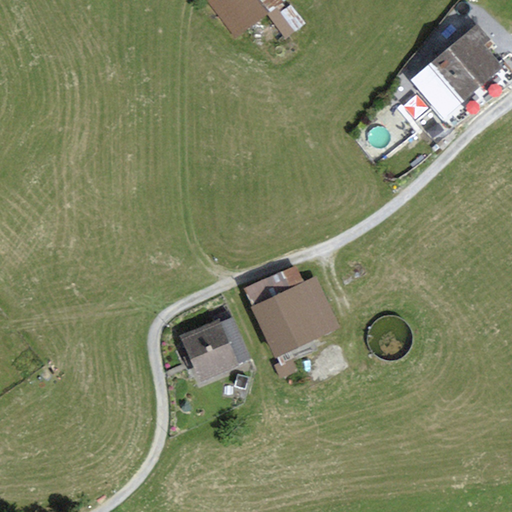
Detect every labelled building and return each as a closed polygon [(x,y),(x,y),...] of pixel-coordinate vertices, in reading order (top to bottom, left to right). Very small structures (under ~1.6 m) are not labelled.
[(211,0),(238,34),(280,0),(211,0)] [(283,19),(294,31),(303,23),(292,11),(283,19)] [(441,80),(458,99),(497,67),(484,52),(491,45),(478,30),(424,75),(434,86),(441,80)] [(255,307),(276,354),(335,327),(313,280),(255,307)] [(195,360),(203,378),(248,359),(229,313),(214,319),(217,326),(186,339),(190,348),(183,350),(189,363),(195,360)]
